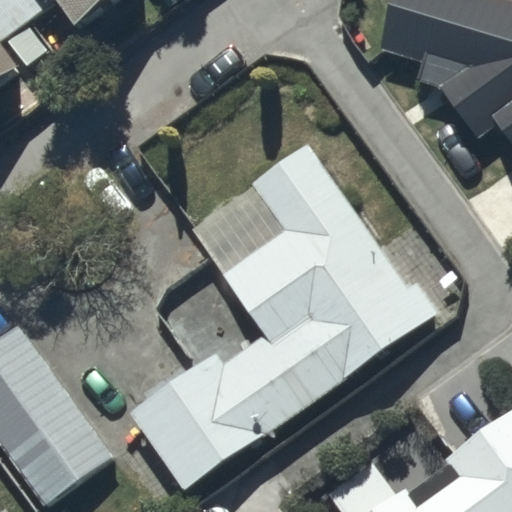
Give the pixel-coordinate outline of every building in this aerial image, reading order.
[(0,0),(0,87),(32,65),(14,41),(50,15),(38,0),(0,0)] [(70,0),(85,21),(114,0),(70,0)] [(511,0),(396,0),(382,47),(424,60),(419,75),(421,76),(424,77),(426,78),(429,79),(431,80),(434,81),(436,82),(438,84),(440,85),(443,86),(445,88),(447,89),(449,91),(451,93),(453,94),(455,96),(457,98),(459,100),(460,102),(462,104),(464,106),(465,108),(467,110),(468,112),(470,115),(471,117),(472,119),(473,121),(474,124),(476,126),(477,129),(477,131),(478,134),(479,136),(480,139),(504,122),(511,134),(511,0)] [(134,402),(191,486),(461,301),(407,227),(384,243),(312,140),(257,179),(259,182),(197,226),(224,265),(161,309),(198,361),(181,374),(177,368),(144,391),(146,393),(134,402)] [(26,325),(0,343),(0,436),(47,503),(115,457),(26,325)] [(511,511),(511,408),(448,455),(463,476),(422,505),(408,486),(402,490),(379,459),(334,492),(348,511),(511,511)]
